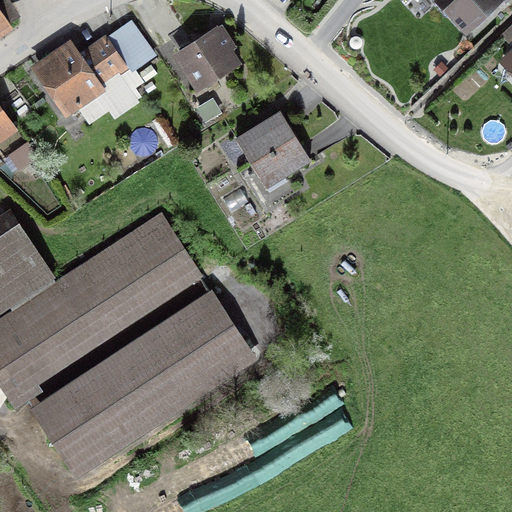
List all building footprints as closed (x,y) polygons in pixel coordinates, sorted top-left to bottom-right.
[(0,0),(0,42),(21,28),(0,0)] [(511,0),(430,0),(474,42),(511,3),(511,0)] [(72,45),(36,71),(64,108),(151,45),(134,23),(83,61),(72,45)] [(227,32),(186,57),(205,88),(246,62),(227,32)] [(0,104),(0,139),(17,128),(0,104)] [(279,112),(237,140),(268,186),(309,159),(279,112)] [(18,221),(0,232),(0,311),(54,278),(18,221)] [(59,288),(0,326),(0,374),(17,401),(202,280),(166,226),(63,294),(59,288)] [(213,303),(47,414),(88,475),(254,365),(213,303)]
